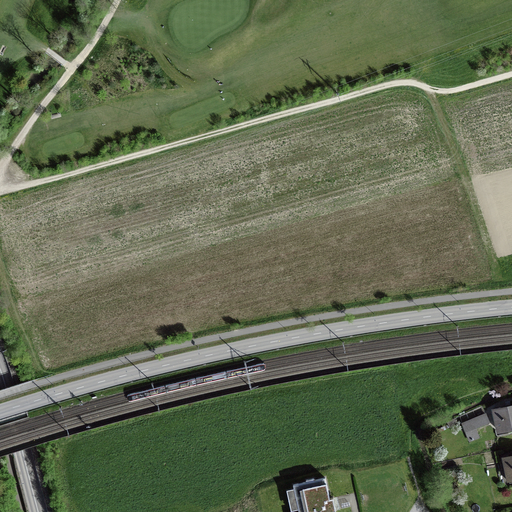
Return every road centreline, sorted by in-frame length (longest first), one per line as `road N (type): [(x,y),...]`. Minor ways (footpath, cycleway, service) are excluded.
road 1 (secondary): [(0,411),(215,352),(511,307)]
road 2 (track): [(426,90),(401,82),(0,192)]
road 3 (track): [(498,279),(426,90)]
road 4 (secondary): [(0,371),(38,511)]
road 5 (track): [(0,170),(72,70)]
